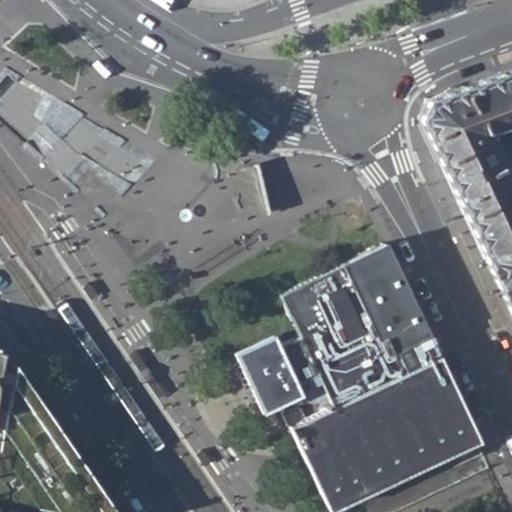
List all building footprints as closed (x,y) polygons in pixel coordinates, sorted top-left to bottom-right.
[(98,60),(92,65),(105,80),(111,74),(98,60)] [(511,67),(500,72),(511,112),(511,67)] [(0,69),(0,114),(30,127),(46,88),(0,69)] [(418,117),(484,258),(511,248),(511,112),(500,72),(426,99),(418,117)] [(288,426),(327,509),(476,441),(440,363),(383,243),(345,261),(329,268),(277,293),(297,336),(280,345),(272,348),(271,346),(267,348),(286,388),(290,386),(288,385),(300,379),(304,388),(318,382),(329,405),(288,426)] [(511,248),(484,258),(511,317),(511,248)] [(99,296),(91,283),(86,286),(94,299),(99,296)] [(60,321),(51,308),(47,312),(55,325),(60,321)] [(229,355),(233,364),(267,348),(271,346),(272,348),(280,345),(274,333),(229,355)] [(0,511),(116,511),(7,350),(0,348),(0,511)] [(286,388),(267,348),(233,364),(253,404),(273,395),(286,388)] [(159,397),(166,393),(152,373),(137,351),(131,355),(159,397)] [(98,376),(91,380),(104,400),(119,423),(126,418),(98,376)] [(318,382),(304,388),(299,399),(329,405),(318,382)] [(278,406),(295,397),(290,386),(286,388),(273,395),(278,406)] [(273,395),(253,404),(258,415),(278,406),(273,395)] [(211,465),(203,452),(198,455),(207,468),(211,465)] [(173,489),(164,476),(159,479),(168,492),(173,489)]
